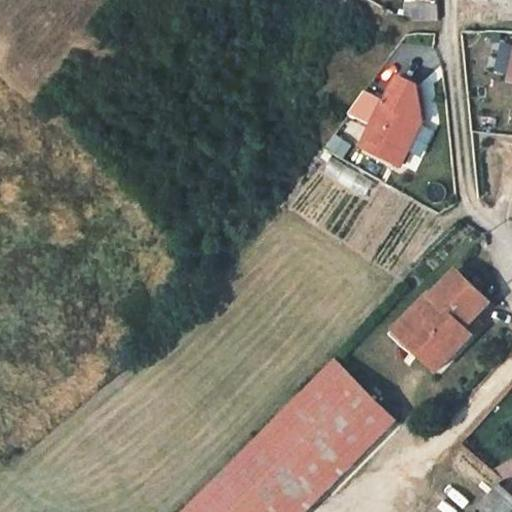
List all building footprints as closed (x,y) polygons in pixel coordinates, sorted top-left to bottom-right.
[(418,88),(398,78),(384,105),(373,126),(363,146),(399,165),(422,121),(418,88)] [(350,114),(373,126),(384,105),(364,95),(350,114)] [(482,320),(477,317),(491,302),(489,301),(489,300),(458,270),(436,295),(440,297),(434,304),(441,311),(405,348),(411,354),(438,381),(475,343),(468,336),(477,326),(482,320)] [(405,348),(441,311),(434,304),(430,301),(388,344),(403,360),(411,354),(405,348)] [(477,326),(468,336),(475,343),(484,333),(477,326)] [(185,511),(257,511),(297,472),(324,499),(399,423),(337,361),(185,511)] [(310,511),(324,499),(297,472),(257,511),(310,511)] [(511,493),(500,482),(478,506),(484,511),(510,511),(511,510),(511,493)]
